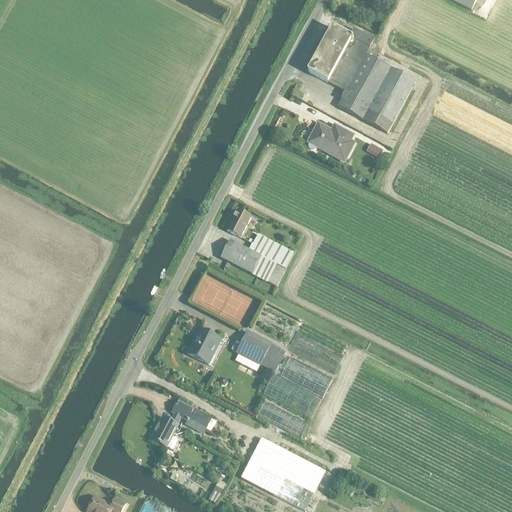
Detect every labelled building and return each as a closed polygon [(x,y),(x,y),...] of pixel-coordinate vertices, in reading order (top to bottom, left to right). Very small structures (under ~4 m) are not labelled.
[(477,0),(449,0),(472,11),(477,0)] [(337,108),(390,133),(415,80),(366,56),(374,39),(354,29),(351,35),(331,26),(309,73),(345,91),(337,108)] [(316,127),(309,141),(311,142),(309,145),(308,147),(309,149),(311,151),(313,151),(315,151),(316,149),(318,146),(331,153),(332,151),(347,159),(354,145),(350,142),(353,136),(334,126),(330,134),(316,127)] [(237,212),(227,232),(240,239),(251,218),(237,212)] [(286,271),(285,270),(294,254),(258,235),(249,252),(230,242),(221,259),(253,275),(260,279),(277,288),(286,271)] [(188,355),(205,364),(208,366),(221,341),(200,330),(188,355)] [(238,356),(235,362),(257,373),(260,367),(260,368),(261,367),(275,374),(286,353),(271,346),(272,345),(248,333),(236,355),(238,356)] [(323,397),(332,376),(289,358),(281,378),(273,374),(263,396),(307,415),(316,394),(323,397)] [(181,419),(186,422),(185,425),(203,435),(211,420),(178,402),(172,415),(174,416),(181,419)] [(309,423),(264,403),(258,417),(302,437),(309,423)] [(177,426),(181,419),(174,416),(171,422),(163,418),(152,441),(166,448),(178,426),(177,426)] [(305,511),(326,473),(277,448),(262,439),(241,480),(303,511),(305,511)] [(182,486),(185,480),(173,474),(170,480),(182,486)] [(89,507),(90,509),(87,511),(122,511),(125,506),(114,500),(111,507),(95,498),(92,503),(91,503),(89,505),(89,507)] [(166,511),(146,502),(140,511),(166,511)]
